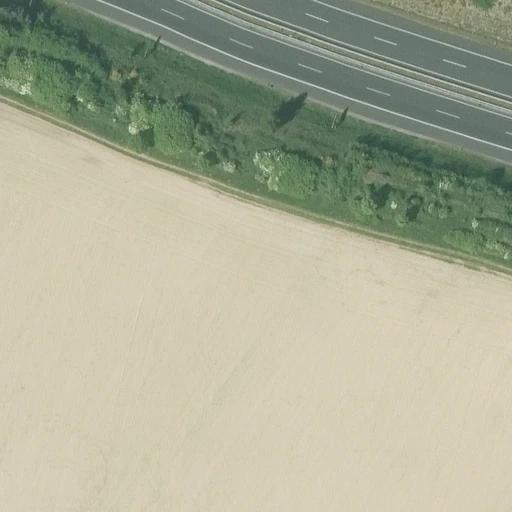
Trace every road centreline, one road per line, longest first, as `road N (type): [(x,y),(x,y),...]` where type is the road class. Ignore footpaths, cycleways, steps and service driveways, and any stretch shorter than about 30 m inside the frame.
road 1 (track): [(0,105),(225,198),(511,276)]
road 2 (motorway): [(136,0),(511,128)]
road 3 (motorway): [(511,76),(279,0)]
